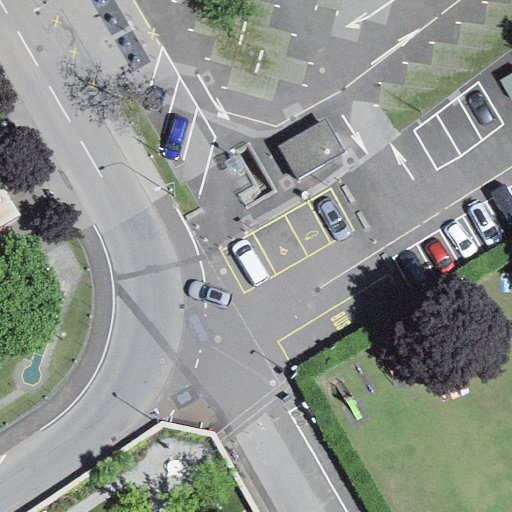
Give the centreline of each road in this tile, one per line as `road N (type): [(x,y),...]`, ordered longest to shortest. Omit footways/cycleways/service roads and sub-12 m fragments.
road 1 (residential): [(0,6),(124,222),(145,286),(147,364)]
road 2 (residential): [(147,364),(207,383),(251,418),(300,511)]
road 3 (unclassified): [(0,499),(91,440),(147,364)]
